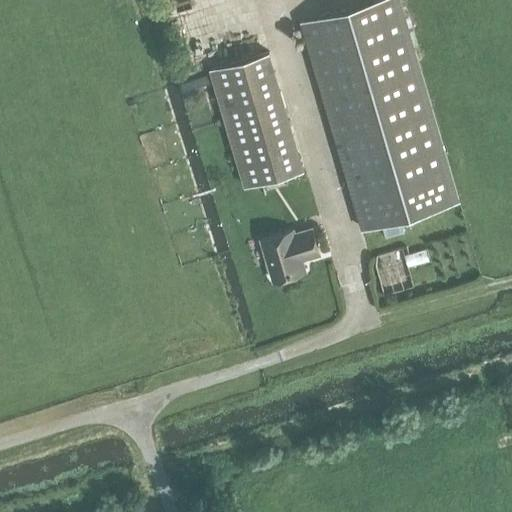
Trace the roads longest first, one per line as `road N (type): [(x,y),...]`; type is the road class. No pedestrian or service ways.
road 1 (unclassified): [(173,511),(134,408),(0,448)]
road 2 (track): [(362,321),(511,285)]
